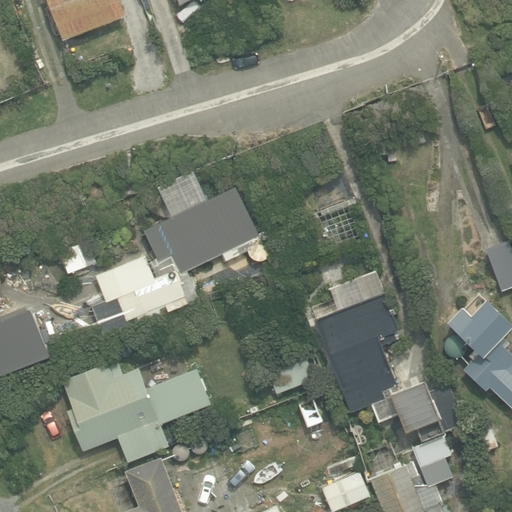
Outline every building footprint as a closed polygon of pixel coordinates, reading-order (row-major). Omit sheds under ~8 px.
[(47,0),(63,40),(126,16),(119,0),(47,0)] [(378,156),(395,152),(392,139),(375,143),(378,156)] [(235,256),(231,248),(259,235),(236,186),(143,230),(158,261),(172,254),(181,273),(222,253),(225,260),(235,256)] [(288,258),(310,249),(302,228),(280,237),(288,258)] [(501,291),(511,286),(511,244),(510,239),(485,249),(501,291)] [(19,257),(29,253),(25,242),(15,246),(19,257)] [(153,279),(145,257),(106,272),(115,295),(129,290),(142,325),(169,315),(168,312),(188,304),(176,271),(153,279)] [(511,326),(511,323),(478,292),(464,308),(463,306),(446,324),(477,353),(463,369),(485,391),(489,386),(511,407),(511,354),(505,348),(510,343),(502,336),(511,326)] [(385,399),(382,392),(396,386),(380,346),(401,337),(384,293),(316,320),(352,412),(373,403),(380,420),(399,413),(406,432),(417,428),(421,440),(463,424),(448,384),(429,392),(425,380),(391,393),(392,396),(385,399)] [(276,394),(314,379),(305,355),(267,369),(276,394)] [(115,377),(109,361),(62,379),(73,408),(67,410),(83,451),(118,437),(127,461),(169,446),(159,419),(158,419),(147,390),(137,394),(129,371),(115,377)] [(307,427),(322,422),(314,399),(299,404),(307,427)] [(482,452),(500,446),(489,416),(472,422),(482,452)] [(233,445),(266,428),(261,417),(228,434),(233,445)] [(322,445),(333,439),(326,427),(315,433),(322,445)] [(420,466),(451,454),(444,434),(412,447),(420,466)] [(182,511),(162,457),(125,471),(139,506),(123,511),(182,511)] [(339,504),(360,497),(347,460),(326,467),(339,504)] [(411,479),(406,465),(369,479),(381,511),(441,511),(438,502),(423,508),(416,490),(424,487),(420,475),(411,479)]
